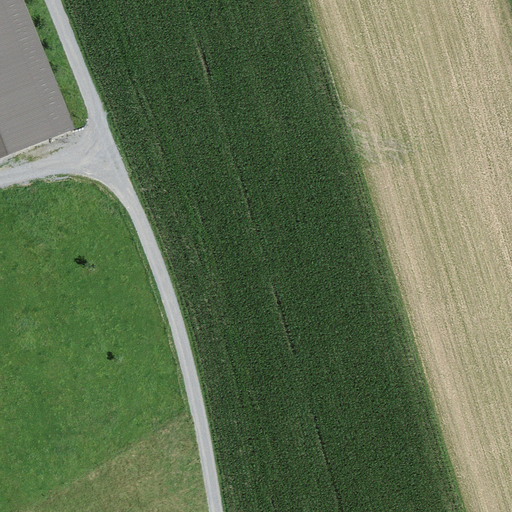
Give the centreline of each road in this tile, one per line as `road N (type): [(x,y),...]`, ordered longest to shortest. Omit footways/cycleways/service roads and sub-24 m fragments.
road 1 (unclassified): [(62,0),(158,276),(212,511)]
road 2 (track): [(120,153),(0,178)]
